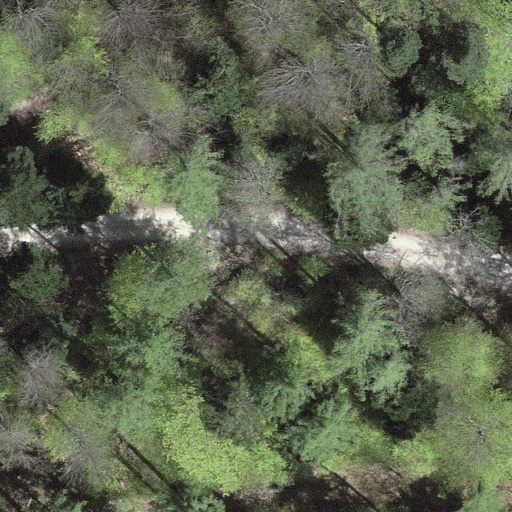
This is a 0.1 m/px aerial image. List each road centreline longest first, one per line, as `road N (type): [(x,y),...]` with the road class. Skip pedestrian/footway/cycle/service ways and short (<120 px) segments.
road 1 (unclassified): [(0,232),(243,224),(511,258)]
road 2 (track): [(0,142),(77,86),(150,16),(188,0)]
